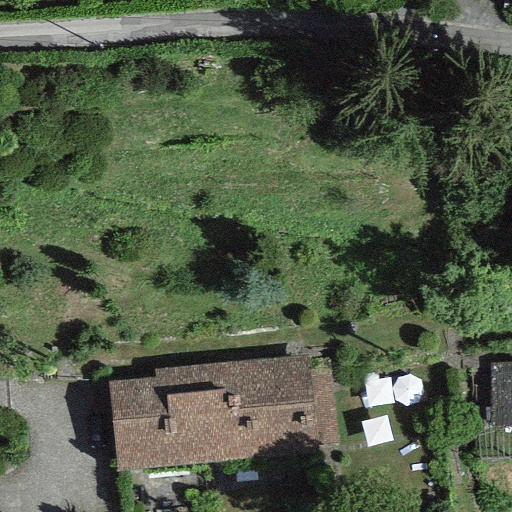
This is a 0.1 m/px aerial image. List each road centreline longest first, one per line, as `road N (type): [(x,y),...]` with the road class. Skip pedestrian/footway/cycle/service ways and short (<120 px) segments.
road 1 (trunk): [(511,275),(0,192)]
road 2 (residential): [(0,33),(319,23),(511,40)]
road 3 (unknown): [(0,404),(20,403),(49,427),(63,493),(0,495)]
